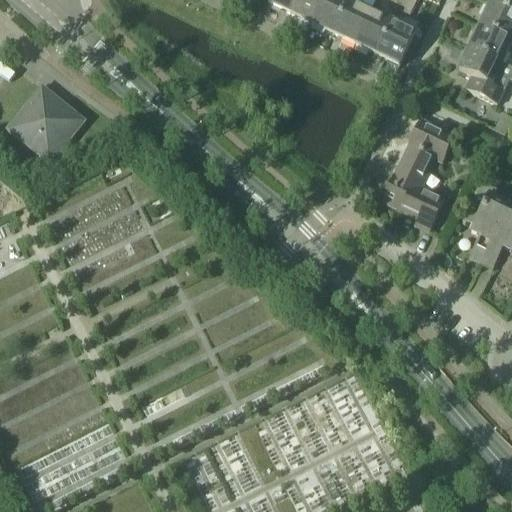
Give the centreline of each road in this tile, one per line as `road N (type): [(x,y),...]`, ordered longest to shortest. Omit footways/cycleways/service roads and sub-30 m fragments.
road 1 (tertiary): [(511,476),(308,251),(27,0)]
road 2 (residential): [(378,244),(511,351)]
